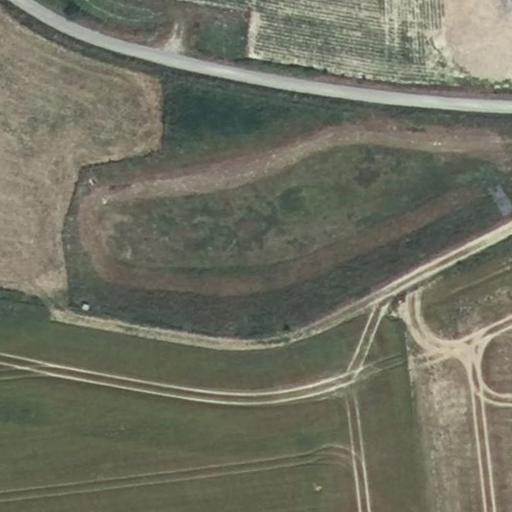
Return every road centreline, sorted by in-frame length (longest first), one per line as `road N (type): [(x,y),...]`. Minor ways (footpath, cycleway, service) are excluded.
road 1 (unclassified): [(20,0),(115,45),(193,66),(437,105),(511,107)]
road 2 (track): [(511,226),(273,343),(233,345),(55,313)]
